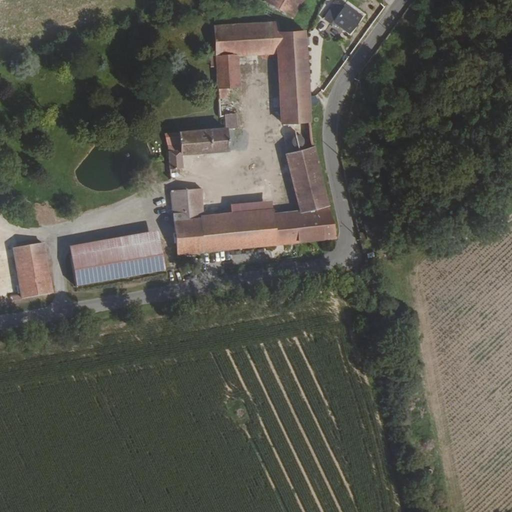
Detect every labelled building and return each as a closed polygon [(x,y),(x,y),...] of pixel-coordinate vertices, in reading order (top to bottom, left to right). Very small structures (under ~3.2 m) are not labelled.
[(309,0),(268,0),(268,2),(294,21),(309,0)] [(334,3),(323,23),(333,28),(335,25),(353,35),(363,16),(345,6),(344,8),(334,3)] [(305,35),(304,35),(278,37),(277,24),(215,30),(217,57),(235,57),(262,56),(262,65),(279,64),(283,125),(287,125),(308,122),(305,41),(305,35)] [(235,57),(217,57),(217,69),(219,88),(238,88),(235,57)] [(236,115),(225,116),(226,130),(238,129),(236,115)] [(228,152),(226,130),(167,136),(171,170),(184,168),(182,156),(228,152)] [(284,156),(301,212),(312,209),(327,204),(312,149),(293,154),(284,156)] [(204,190),(173,193),(179,254),(276,244),(274,221),(273,211),(207,218),(204,190)] [(303,219),(274,221),(276,244),(335,237),(327,204),(312,209),(301,212),(303,219)] [(361,230),(355,231),(357,237),(383,232),(379,213),(366,216),(368,220),(360,222),(361,230)] [(164,271),(157,230),(68,246),(76,287),(164,271)] [(42,242),(11,248),(21,298),(50,293),(42,242)]
